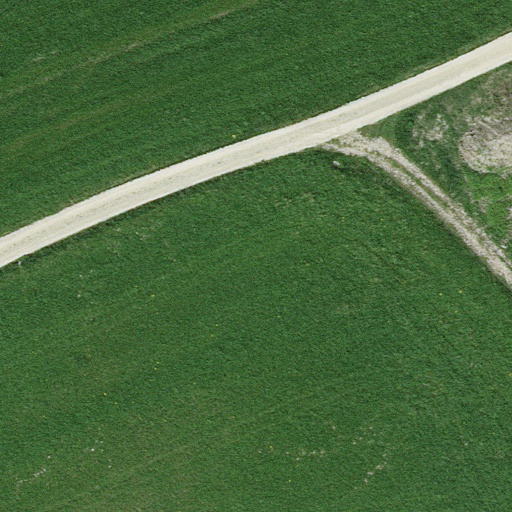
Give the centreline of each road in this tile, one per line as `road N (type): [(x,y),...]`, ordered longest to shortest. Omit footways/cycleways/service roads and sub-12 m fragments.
road 1 (track): [(0,254),(108,201),(346,118),(511,44)]
road 2 (track): [(346,118),(427,188),(511,279)]
